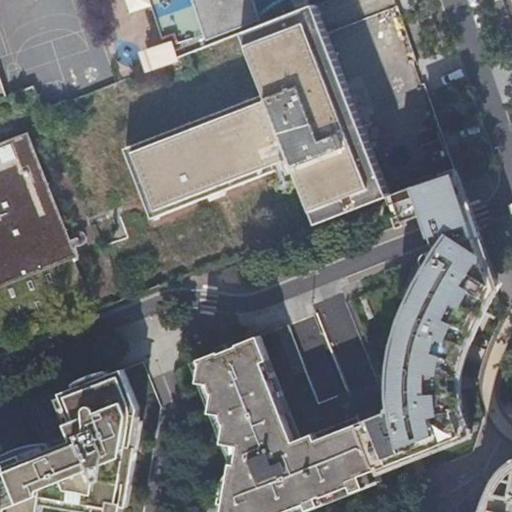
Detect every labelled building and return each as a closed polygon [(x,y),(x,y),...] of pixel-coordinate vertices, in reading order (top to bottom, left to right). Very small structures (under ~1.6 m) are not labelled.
[(150,0),(169,47),(174,60),(244,32),(241,24),(224,32),(225,36),(183,52),(181,45),(178,47),(159,0),(150,0)] [(159,0),(178,47),(181,45),(183,52),(225,36),(224,32),(241,24),(244,32),(312,6),(309,0),(159,0)] [(316,4),(312,6),(244,32),(265,89),(254,93),(255,98),(124,149),(151,218),(202,198),(218,192),(293,163),(317,224),(390,195),(357,110),(349,89),(316,4)] [(154,67),(174,60),(169,47),(150,55),(154,67)] [(149,69),(154,67),(150,55),(144,57),(149,69)] [(366,83),(349,89),(357,110),(372,100),(366,83)] [(79,97),(67,101),(73,118),(85,113),(79,97)] [(26,138),(0,147),(0,283),(72,255),(26,138)] [(464,200),(454,170),(396,193),(404,220),(426,213),(427,215),(464,200)] [(218,192),(202,198),(203,202),(219,196),(218,192)] [(470,217),(464,200),(427,215),(433,231),(439,246),(475,232),(470,217)] [(493,283),(475,232),(439,246),(439,247),(429,251),(427,253),(425,258),(427,263),(406,305),(411,307),(396,347),(401,348),(393,389),(400,391),(397,403),(390,405),(389,410),(366,419),(368,422),(361,425),(377,465),(390,460),(389,453),(404,451),(405,458),(471,431),(465,418),(461,405),(460,392),(460,378),(464,361),(471,339),(481,315),(491,297),(485,294),(493,283)] [(53,282),(49,271),(43,274),(47,284),(53,282)] [(136,277),(142,292),(143,292),(152,288),(147,273),(136,277)] [(34,289),(30,279),(25,281),(29,291),(34,289)] [(16,297),(11,286),(6,289),(10,299),(16,297)] [(61,304),(57,293),(52,296),(56,306),(61,304)] [(42,311),(38,301),(34,303),(38,313),(42,311)] [(25,318),(21,308),(15,310),(19,320),(25,318)] [(231,464),(230,466),(227,471),(223,477),(219,488),(218,493),(216,498),(214,508),(213,511),(296,511),(371,482),(367,472),(378,468),(377,465),(361,425),(360,422),(315,439),(312,432),(301,436),(296,438),(266,360),(271,358),(261,334),(191,362),(231,464)] [(301,436),(271,358),(266,360),(296,438),(301,436)] [(41,511),(45,488),(99,498),(96,511),(98,511),(123,511),(128,482),(124,481),(129,447),(134,445),(137,420),(118,371),(62,393),(73,422),(67,424),(73,440),(24,459),(22,454),(0,462),(0,511),(41,511)] [(357,414),(344,382),(315,393),(328,426),(357,414)] [(360,422),(360,421),(357,414),(328,426),(312,432),(315,439),(360,422)] [(390,460),(405,458),(404,451),(389,453),(390,460)] [(511,511),(511,461),(506,467),(496,483),(491,494),(494,495),(491,511),(511,511)] [(382,478),(378,468),(367,472),(371,482),(382,478)]
